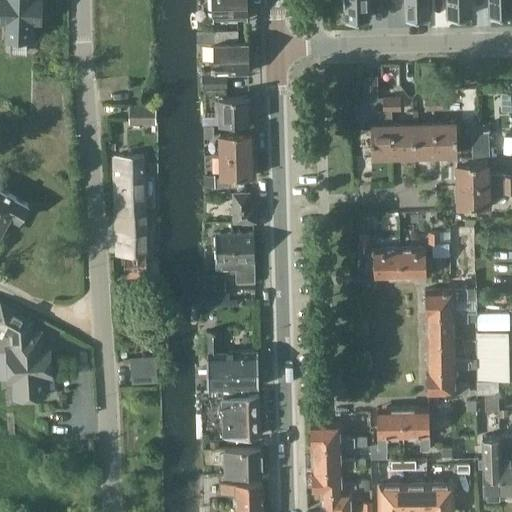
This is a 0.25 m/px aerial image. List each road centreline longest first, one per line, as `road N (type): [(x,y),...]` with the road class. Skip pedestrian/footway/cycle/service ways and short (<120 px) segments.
road 1 (unclassified): [(109,511),(85,0)]
road 2 (secondary): [(288,511),(278,50)]
road 3 (residential): [(318,48),(511,42)]
